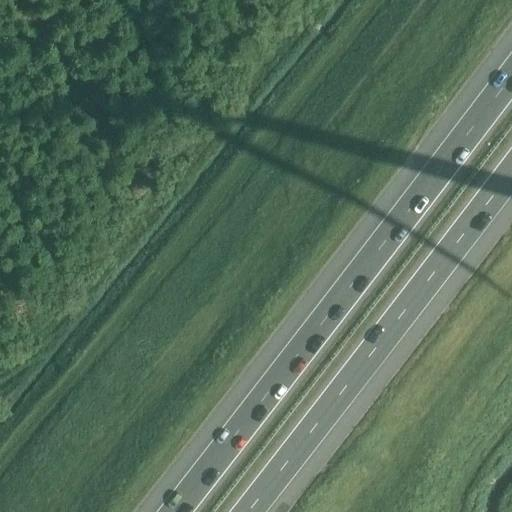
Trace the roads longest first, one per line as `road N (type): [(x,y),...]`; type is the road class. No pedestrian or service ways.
road 1 (motorway): [(511,64),(166,511)]
road 2 (motorway): [(245,511),(511,170)]
